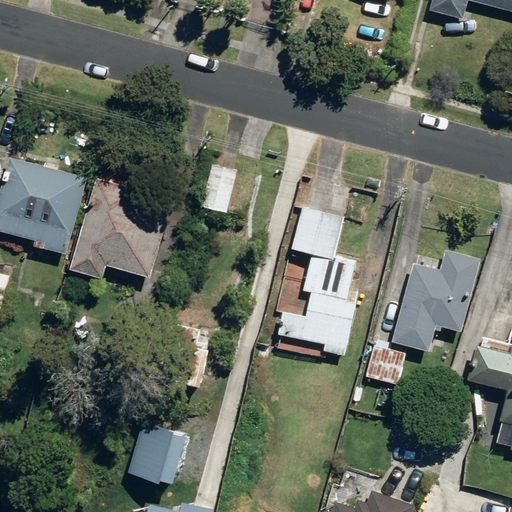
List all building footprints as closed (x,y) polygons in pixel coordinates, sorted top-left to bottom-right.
[(511,0),(435,0),(433,8),(465,16),(469,0),(478,0),(511,8),(511,0)] [(35,244),(66,252),(86,177),(11,156),(0,196),(0,228),(37,238),(35,244)] [(202,207),(228,212),(239,169),(212,163),(202,207)] [(70,267),(104,277),(108,263),(151,275),(171,206),(135,195),(137,189),(95,177),(70,267)] [(324,349),(345,354),(357,303),(346,300),(355,261),(336,257),(345,216),(303,206),(294,248),(314,252),(305,290),(312,292),(306,317),(285,312),(280,332),(325,342),(324,349)] [(394,340),(432,349),(438,325),(463,331),(481,259),(445,250),(440,269),(413,262),(394,340)] [(0,312),(10,276),(0,273),(0,312)] [(146,374),(202,386),(212,338),(200,335),(201,329),(158,320),(146,374)] [(511,351),(480,343),(470,376),(511,387),(503,419),(506,420),(501,441),(511,444),(511,351)] [(368,377),(398,384),(406,352),(375,345),(368,377)] [(281,378),(284,362),(264,357),(260,373),(281,378)] [(126,468),(175,482),(189,434),(139,420),(126,468)] [(333,511),(414,511),(417,506),(373,489),(364,511),(363,511),(337,502),(333,511)] [(214,511),(215,510),(185,502),(183,511),(154,503),(151,511),(214,511)]
